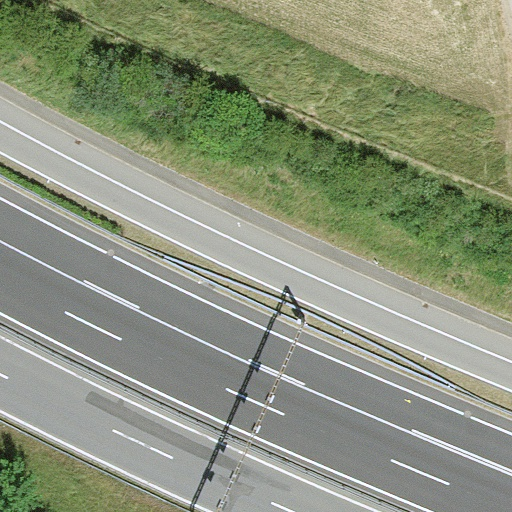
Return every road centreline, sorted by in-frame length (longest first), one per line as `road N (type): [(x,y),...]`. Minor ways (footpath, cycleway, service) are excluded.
road 1 (secondary): [(511,373),(213,242),(0,132)]
road 2 (motorway): [(347,439),(117,337),(0,275)]
road 3 (motorway): [(0,375),(286,511)]
road 4 (motorway): [(511,509),(347,439)]
road 5 (motorway): [(511,483),(347,439)]
